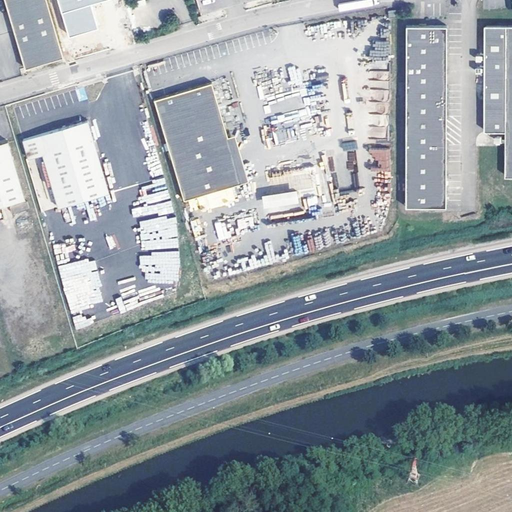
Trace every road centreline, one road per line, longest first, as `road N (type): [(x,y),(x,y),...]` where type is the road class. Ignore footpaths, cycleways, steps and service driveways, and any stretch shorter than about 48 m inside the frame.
road 1 (tertiary): [(511,312),(223,395),(0,490)]
road 2 (primary): [(0,422),(315,306),(511,260)]
road 3 (residential): [(349,0),(0,93)]
